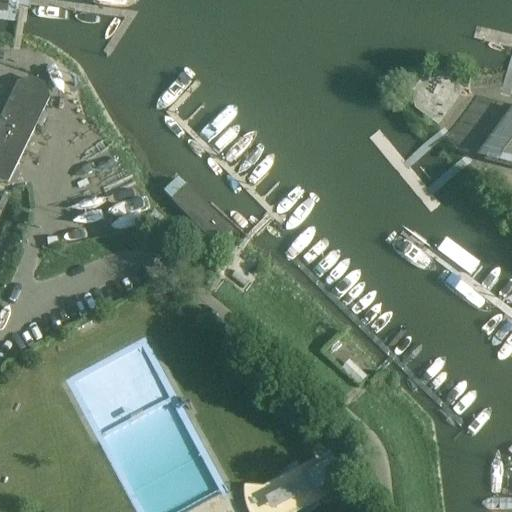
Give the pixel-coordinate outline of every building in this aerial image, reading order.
[(0,183),(8,185),(14,172),(49,101),(44,86),(32,81),(18,85),(0,121),(0,183)] [(172,213),(193,231),(215,249),(217,251),(220,251),(223,252),(226,251),(227,251),(239,242),(175,175),(158,190),(172,213)] [(155,212),(145,223),(154,232),(164,221),(155,212)] [(61,236),(45,239),(47,249),(63,247),(61,236)] [(94,318),(93,317),(74,327),(75,328),(76,330),(78,330),(80,330),(81,330),(91,324),(93,323),(94,322),(94,320),(94,318)] [(394,386),(398,383),(390,376),(386,379),(394,386)] [(288,511),(343,483),(330,459),(250,502),(255,511),(288,511)]
